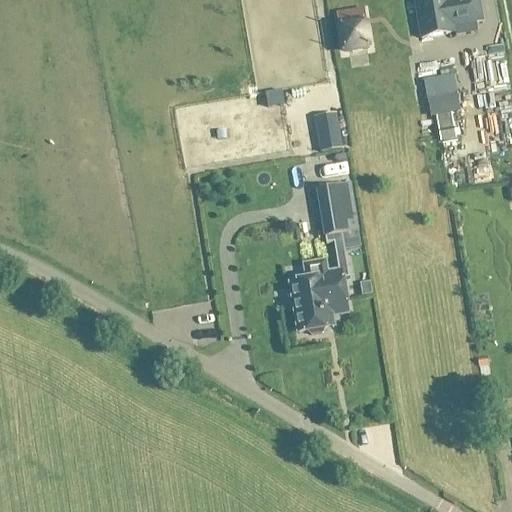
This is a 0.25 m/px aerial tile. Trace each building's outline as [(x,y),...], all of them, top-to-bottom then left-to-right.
[(411,0),(419,41),(455,35),(454,28),(483,23),(478,0),(411,0)] [(362,12),(338,16),(344,52),(368,48),(362,12)] [(321,152),(322,161),(342,158),(340,149),(321,152)] [(350,185),(316,190),(324,238),(325,244),(333,243),(338,272),(341,272),(342,279),(348,278),(341,235),(358,232),(350,185)] [(291,290),(287,293),(289,304),(294,306),(298,333),(307,332),(310,335),(322,333),(324,329),(326,328),(333,327),(331,317),(331,315),(348,313),(342,279),(341,272),(338,272),(309,277),(310,281),(290,284),(291,290)]
